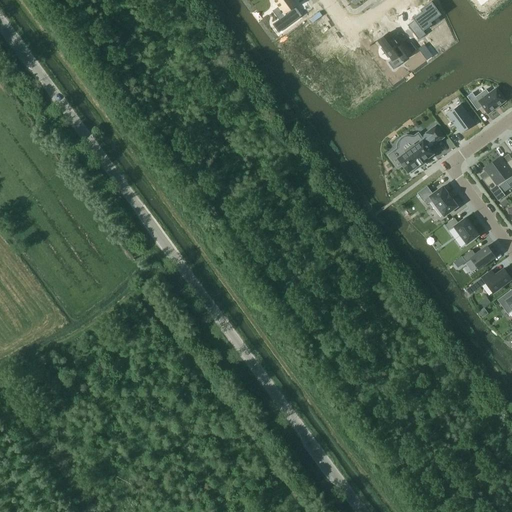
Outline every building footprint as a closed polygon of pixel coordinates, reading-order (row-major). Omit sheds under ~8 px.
[(274,0),(279,7),(280,8),(287,17),(280,22),(285,29),(302,16),(289,0),(274,0)] [(414,21),(407,26),(418,40),(425,35),(423,32),(432,25),(431,23),(441,15),(431,2),(420,10),(421,12),(412,19),(414,21)] [(389,33),(378,41),(382,48),(381,49),(388,58),(389,57),(392,61),(398,56),(402,61),(412,54),(404,43),(399,47),(389,33)] [(322,34),(303,48),(312,61),(332,46),(322,34)] [(342,65),(335,70),(350,91),(369,77),(373,82),(375,81),(377,83),(383,78),(374,65),(364,72),(357,62),(346,70),(342,65)] [(472,93),(467,97),(477,111),(482,107),(487,115),(505,101),(496,88),(489,94),(486,90),(475,98),(472,93)] [(446,115),(461,134),(474,123),(475,124),(475,123),(461,104),(460,104),(461,105),(447,115),(447,114),(446,115)] [(434,154),(433,153),(428,148),(433,144),(434,145),(435,145),(435,144),(443,139),(444,138),(443,137),(436,127),(435,126),(434,127),(426,133),(425,133),(426,134),(421,138),(418,133),(408,140),(410,142),(403,147),(402,145),(388,155),(398,169),(402,166),(407,172),(407,173),(407,174),(409,173),(408,173),(418,166),(419,165),(422,163),(423,162),(432,155),(433,155),(434,154)] [(500,157),(492,163),(506,182),(511,176),(511,159),(505,164),(502,159),(500,157)] [(498,187),(506,182),(492,163),(484,169),(485,171),(489,176),(483,181),(498,201),(505,196),(498,187)] [(444,216),(457,206),(443,187),(433,194),(429,189),(420,196),(423,201),(425,200),(428,204),(433,201),(444,216)] [(510,203),(506,198),(496,205),(500,210),(510,203)] [(454,219),(445,226),(448,231),(454,227),(466,244),(478,236),(472,228),(473,228),(472,227),(470,226),(471,225),(470,224),(470,225),(465,218),(458,223),(454,219)] [(486,263),(494,257),(487,247),(475,255),(472,250),(462,257),(466,262),(470,259),(477,270),(479,268),(481,270),(487,265),(486,263)] [(493,293),(511,280),(503,269),(494,276),(491,271),(482,278),(485,283),(493,293)] [(479,288),(475,282),(467,288),(471,294),(479,288)] [(506,301),(511,309),(511,289),(498,300),(501,305),(506,301)] [(484,309),(479,312),(483,317),(488,314),(484,309)]
